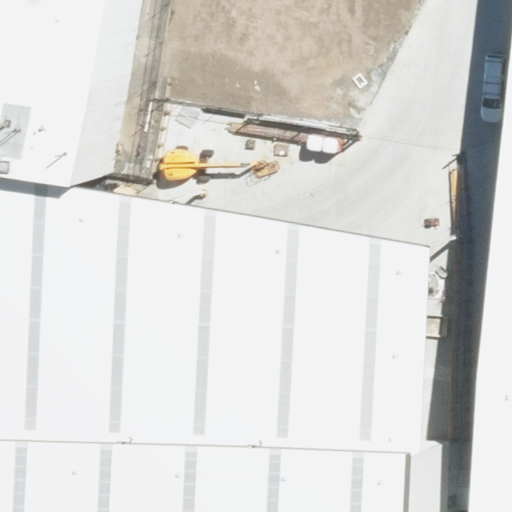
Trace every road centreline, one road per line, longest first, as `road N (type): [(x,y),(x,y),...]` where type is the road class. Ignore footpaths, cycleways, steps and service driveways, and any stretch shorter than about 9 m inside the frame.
road 1 (unknown): [(367,511),(397,0)]
road 2 (unknown): [(87,511),(88,455),(64,407),(0,346)]
